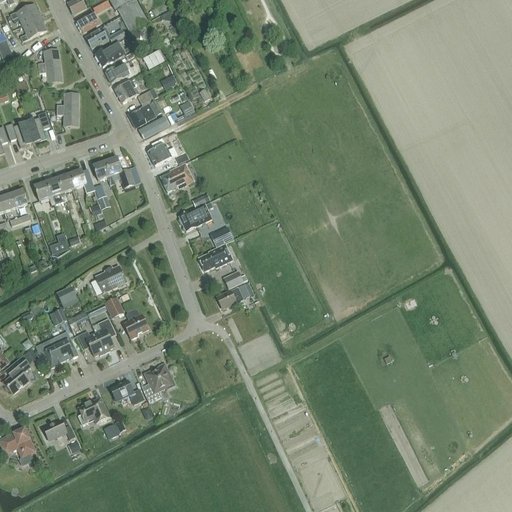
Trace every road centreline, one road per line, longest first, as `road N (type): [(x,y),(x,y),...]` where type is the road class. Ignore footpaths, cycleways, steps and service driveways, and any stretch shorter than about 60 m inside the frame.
road 1 (unclassified): [(307,511),(225,337),(197,328)]
road 2 (residential): [(0,411),(14,415),(197,328)]
road 3 (residential): [(197,328),(127,134)]
road 4 (residential): [(127,134),(53,0)]
road 5 (residential): [(0,179),(127,134)]
